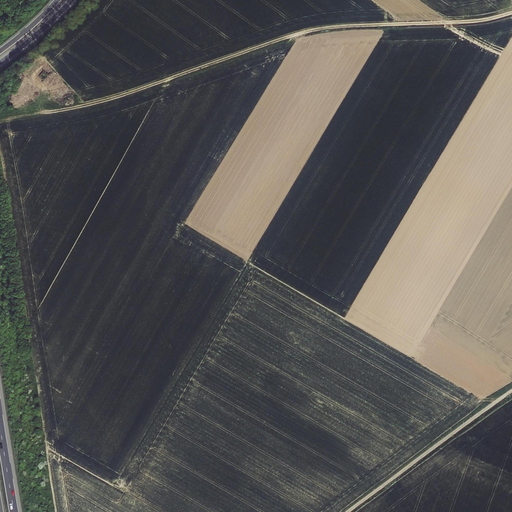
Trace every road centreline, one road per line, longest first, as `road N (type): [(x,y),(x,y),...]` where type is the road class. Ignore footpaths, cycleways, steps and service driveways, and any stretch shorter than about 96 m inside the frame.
road 1 (track): [(21,116),(107,100),(310,31),(511,13)]
road 2 (track): [(511,391),(348,511)]
